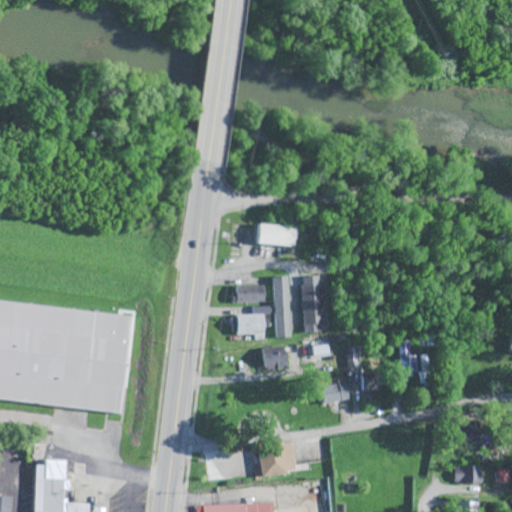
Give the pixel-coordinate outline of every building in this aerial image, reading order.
[(289,247),(289,227),(251,226),(251,246),(289,247)] [(321,277),(297,278),(301,335),(325,333),(321,277)] [(270,278),(272,340),(287,340),(285,278),(270,278)] [(264,304),(263,286),(232,287),(232,305),(264,304)] [(0,402),(117,413),(123,354),(128,355),(132,316),(0,303),(0,402)] [(263,316),(232,316),(232,336),(253,336),(253,341),(264,341),(263,316)] [(511,337),(504,337),(503,356),(511,356),(511,337)] [(412,380),(412,373),(427,372),(426,357),(411,357),(410,342),(399,343),(400,380),(412,380)] [(286,368),(282,347),(257,352),(261,373),(286,368)] [(382,373),(359,374),(360,395),(383,394),(382,373)] [(349,402),(347,383),(317,385),(319,405),(349,402)] [(252,445),(256,479),(286,476),(285,471),(294,470),(291,443),(280,444),(280,442),(252,445)] [(101,511),(101,509),(89,509),(85,511),(83,511),(84,504),(63,504),(62,501),(63,461),(39,461),(39,467),(30,466),(28,511),(101,511)] [(481,468),(452,468),(452,485),(481,485),(481,468)] [(509,485),(509,471),(496,470),(495,484),(509,485)] [(479,511),(480,504),(455,503),(454,511),(479,511)]
